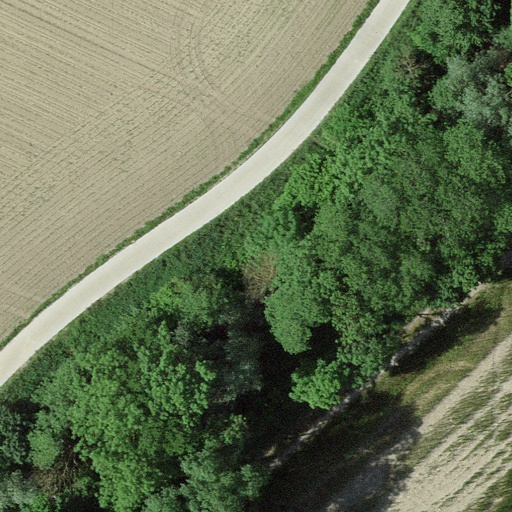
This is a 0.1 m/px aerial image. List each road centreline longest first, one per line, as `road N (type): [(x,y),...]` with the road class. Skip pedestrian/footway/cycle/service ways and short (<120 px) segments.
road 1 (track): [(396,0),(269,159),(100,283),(0,374)]
road 2 (track): [(511,253),(227,511)]
